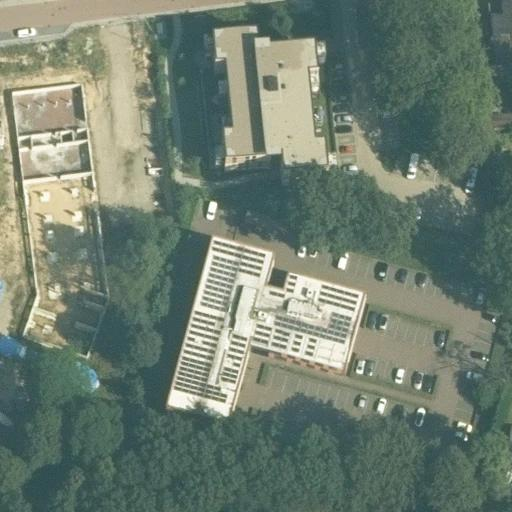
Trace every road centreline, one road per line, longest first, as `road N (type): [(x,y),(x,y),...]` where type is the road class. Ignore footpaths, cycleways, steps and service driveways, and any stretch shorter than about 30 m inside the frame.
road 1 (residential): [(352,0),(369,178),(469,206)]
road 2 (residential): [(140,216),(139,3)]
road 3 (residential): [(0,21),(139,3)]
